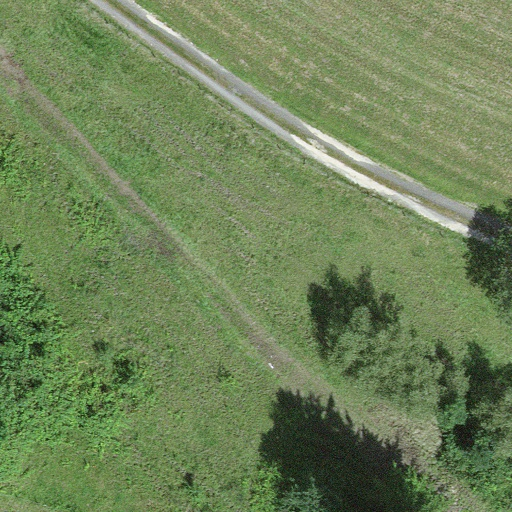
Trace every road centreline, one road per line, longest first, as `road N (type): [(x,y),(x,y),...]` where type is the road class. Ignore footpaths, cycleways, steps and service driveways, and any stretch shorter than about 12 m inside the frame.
road 1 (track): [(0,74),(108,193),(454,511)]
road 2 (track): [(110,0),(294,130),(511,242)]
